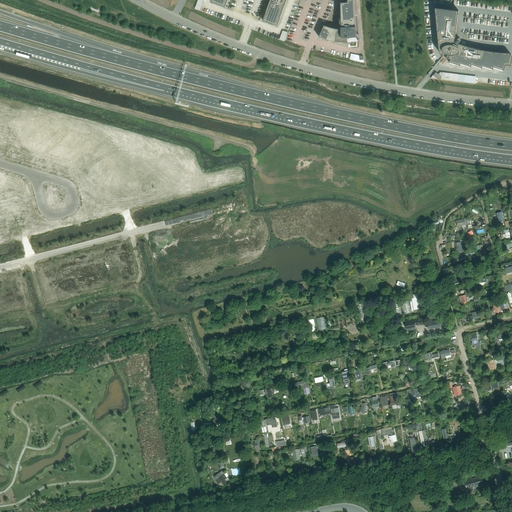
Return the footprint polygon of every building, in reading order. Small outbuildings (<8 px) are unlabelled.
[(198,0),(195,9),(201,11),(204,0),(198,0)] [(286,3),(286,4),(287,0),(211,0),(211,1),(212,2),(213,0),(218,2),(218,4),(225,6),(225,7),(226,7),(228,0),(269,0),(270,0),(270,1),(271,1),(270,3),(269,3),(263,21),(264,21),(271,23),(270,23),(271,23),(271,22),(277,24),(277,26),(278,26),(285,7),(284,7),(286,3)] [(324,25),(319,37),(324,39),(329,40),(334,41),(339,42),(344,42),(347,42),(348,42),(347,37),(357,36),(357,34),(353,0),(347,0),(348,2),(341,2),(341,25),(341,29),(340,29),(337,29),(334,28),(331,27),(329,27),(326,26),(324,25)] [(441,55),(443,56),(441,54),(443,52),(444,53),(445,53),(446,54),(447,54),(448,54),(449,55),(448,58),(447,58),(448,59),(449,59),(450,59),(449,62),(460,66),(461,64),(471,67),(472,65),(482,68),(483,66),(493,70),(493,67),(504,71),(506,65),(511,65),(511,58),(511,56),(511,55),(511,54),(510,53),(509,53),(507,53),(499,52),(491,51),(483,50),(475,48),(467,46),(459,43),(462,38),(460,37),(455,42),(459,10),(435,8),(439,47),(439,49),(439,51),(440,52),(440,54),(441,55)] [(283,31),(280,40),(285,41),(288,33),(283,31)] [(500,223),(504,221),(502,212),(497,214),(496,214),(499,223),(500,223)] [(509,229),(501,231),(502,239),(511,237),(509,229)] [(461,241),(455,243),(457,253),(464,252),(463,247),(461,241)] [(417,293),(413,294),(414,297),(411,298),(414,310),(420,309),(418,296),(417,293)] [(464,303),(468,302),(467,297),(472,296),(471,293),(466,295),(462,296),(461,296),(459,297),(460,301),(463,301),(463,303),(464,303)] [(410,309),(407,299),(403,300),(406,313),(411,312),(410,309)] [(492,313),(495,313),(501,312),(500,310),(504,309),(504,304),(500,305),(499,304),(493,305),(494,308),(491,309),(492,313)] [(475,322),(474,319),(480,318),(478,312),(472,313),(473,316),(468,317),(468,320),(471,320),(471,323),(475,322)] [(318,317),(319,329),(328,328),(327,316),(318,317)] [(308,319),(309,331),(317,330),(316,318),(308,319)] [(419,318),(405,321),(407,330),(416,329),(416,326),(420,325),(419,318)] [(441,327),(440,320),(428,322),(429,329),(441,327)] [(502,339),(503,338),(505,338),(505,337),(503,331),(501,331),(497,333),(498,340),(499,340),(501,339),(502,339)] [(450,350),(441,352),(442,358),(451,356),(450,350)] [(494,359),(487,362),(491,371),(503,365),(507,364),(504,357),(498,360),(497,359),(495,360),(494,359)] [(396,366),(401,365),(400,360),(396,361),(394,361),(383,364),(384,369),(390,368),(390,367),(396,366)] [(348,371),(346,371),(342,372),(345,384),(349,383),(347,374),(351,373),(350,372),(348,372),(348,371)] [(302,384),(304,391),(309,390),(308,382),(307,382),(307,381),(300,382),(298,383),(298,382),(295,383),(296,386),(299,385),(302,384)] [(499,382),(483,385),(484,390),(500,387),(499,382)] [(461,386),(453,387),(455,396),(462,394),(461,386)] [(418,389),(410,391),(412,398),(416,397),(416,399),(421,398),(420,392),(419,392),(418,389)] [(398,392),(389,394),(392,405),(396,404),(397,404),(395,396),(398,395),(398,392)] [(242,400),(243,406),(250,405),(248,396),(241,397),(242,400)] [(389,407),(389,405),(387,396),(380,398),(382,406),(385,406),(385,408),(389,407)] [(379,407),(379,403),(378,400),(377,400),(376,398),(374,398),(375,400),(374,400),(374,401),(371,401),(371,405),(372,408),(375,407),(375,408),(379,407)] [(363,413),(367,412),(366,403),(362,404),(362,407),(360,408),(360,407),(357,408),(357,413),(361,413),(361,411),(363,411),(363,413)] [(335,405),(330,406),(332,416),(337,416),(340,415),(338,408),(335,408),(335,405)] [(319,416),(330,413),(329,407),(326,408),(318,410),(319,416)] [(273,427),(277,426),(276,420),(273,421),(272,420),(271,420),(271,419),(267,419),(268,425),(272,424),(273,427)] [(391,435),(391,436),(389,437),(390,439),(391,439),(391,442),(396,441),(395,436),(393,436),(392,434),(395,434),(394,429),(382,432),(383,436),(391,435)] [(420,430),(423,444),(427,443),(425,437),(428,436),(427,429),(420,430)] [(457,438),(455,438),(456,444),(464,442),(461,429),(459,429),(460,435),(457,436),(457,438)] [(208,438),(207,444),(215,445),(216,437),(209,436),(209,439),(208,438)] [(342,443),(337,444),(338,448),(346,446),(345,445),(348,444),(347,442),(353,441),(353,438),(346,440),(341,441),(342,443)] [(300,459),(299,455),(302,455),(301,449),(298,449),(293,450),(295,460),(300,459)] [(222,472),(215,476),(217,478),(216,479),(218,483),(221,482),(224,486),(228,483),(225,480),(227,478),(224,474),(223,474),(222,472)] [(462,477),(446,481),(447,485),(450,485),(451,487),(455,486),(466,484),(465,480),(464,477),(462,477)] [(466,484),(468,492),(474,490),(473,488),(481,485),(480,485),(484,484),(482,477),(476,479),(476,478),(474,478),(465,480),(466,484)]
